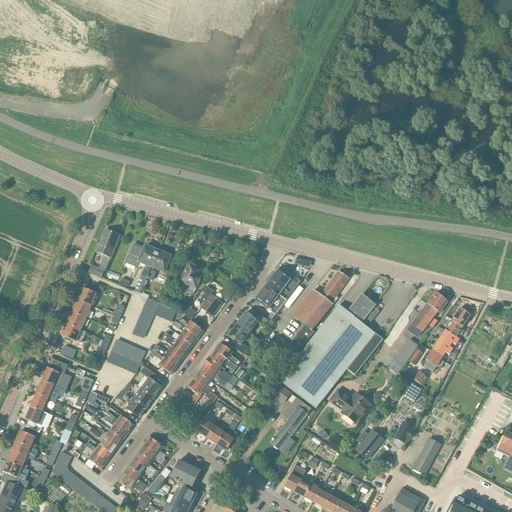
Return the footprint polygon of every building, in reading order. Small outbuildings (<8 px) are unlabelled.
[(105,272),(110,258),(109,258),(118,236),(106,231),(97,254),(104,256),(98,269),(91,266),(91,267),(89,273),(88,273),(100,278),(103,271),(105,272)] [(129,256),(126,264),(135,268),(139,263),(146,266),(145,268),(144,268),(135,291),(140,293),(143,287),(145,282),(147,279),(158,252),(152,249),(153,248),(147,246),(146,247),(145,246),(144,249),(134,244),(129,256)] [(158,252),(147,279),(153,281),(156,273),(153,271),(154,269),(164,273),(171,257),(169,256),(170,255),(164,253),(164,254),(158,252)] [(295,258),(294,264),(301,266),(303,260),(295,258)] [(189,264),(181,281),(190,286),(188,290),(187,294),(192,296),(194,293),(196,289),(202,277),(199,276),(201,270),(189,264)] [(108,271),(106,276),(118,281),(120,276),(108,271)] [(278,271),(266,286),(279,296),(281,298),(286,301),(300,282),(299,281),(290,274),(287,278),(278,271)] [(336,297),(348,279),(338,272),(320,296),(313,291),(293,316),(305,325),(289,345),(278,337),(270,348),(289,361),(297,351),(299,352),(314,333),(312,331),(333,305),(337,299),(336,297)] [(128,288),(130,282),(121,279),(119,284),(128,288)] [(96,291),(103,294),(106,287),(99,284),(96,291)] [(282,307),(286,301),(279,296),(266,286),(255,301),(268,311),(269,310),(274,314),(280,305),(282,307)] [(213,317),(222,304),(211,295),(214,292),(206,287),(203,292),(205,294),(200,301),(204,304),(201,309),(213,317)] [(82,289),(77,300),(85,304),(91,306),(96,295),(92,293),(93,291),(87,288),(86,290),(82,289)] [(438,295),(436,293),(411,326),(422,333),(428,326),(430,328),(436,321),(433,319),(438,312),(439,313),(448,302),(442,298),(441,297),(439,295),(438,295)] [(363,321),(375,306),(361,296),(348,314),(342,310),(338,306),(305,349),(279,382),(315,409),(346,370),(354,377),(383,341),(374,334),(367,328),(369,325),(363,321)] [(77,301),(72,313),(86,319),(91,307),(91,306),(85,304),(77,300),(77,301)] [(133,334),(142,338),(143,339),(145,335),(154,315),(163,319),(171,323),(172,322),(176,313),(158,305),(148,300),(133,334)] [(116,312),(114,316),(120,319),(122,314),(125,308),(119,305),(116,312)] [(192,320),(197,314),(191,309),(192,308),(189,305),(187,307),(188,308),(184,314),(192,320)] [(452,321),(462,328),(465,324),(468,326),(471,321),(468,319),(470,316),(469,315),(468,313),(465,311),(464,311),(460,309),(452,321)] [(237,325),(249,334),(258,323),(263,326),(267,321),(255,312),(251,317),(246,313),(237,325)] [(71,313),(66,325),(80,331),(85,319),(86,319),(72,313),(71,313)] [(114,317),(112,322),(118,324),(120,319),(114,316),(114,317)] [(178,323),(198,339),(204,332),(190,322),(187,326),(186,325),(187,323),(181,319),(178,323)] [(452,321),(445,331),(459,340),(462,336),(464,332),(461,329),(462,328),(452,321)] [(175,322),(172,326),(178,330),(179,329),(180,329),(179,330),(182,333),(180,336),(179,337),(193,347),(193,346),(198,339),(178,323),(175,322)] [(80,331),(66,325),(61,337),(65,338),(64,341),(70,343),(71,341),(75,343),(80,331)] [(242,344),(249,334),(237,325),(229,336),(234,340),(230,346),(243,356),(248,349),(242,344)] [(459,340),(445,331),(439,340),(450,347),(452,343),(456,345),(459,340)] [(166,335),(164,337),(166,339),(167,339),(174,344),(179,348),(187,354),(193,347),(179,337),(176,341),(172,337),(167,334),(166,335)] [(104,341),(110,343),(112,338),(106,335),(104,341)] [(182,361),(187,354),(167,339),(164,342),(172,347),(169,351),(182,361)] [(410,340),(403,349),(405,350),(412,355),(419,347),(418,346),(411,341),(410,340)] [(449,348),(450,347),(439,340),(433,350),(443,357),(446,353),(449,355),(453,350),(449,348)] [(105,354),(110,343),(104,341),(99,352),(105,354)] [(135,375),(140,363),(145,354),(117,341),(107,363),(135,375)] [(214,351),(237,368),(240,364),(231,356),(233,353),(220,344),(214,351)] [(64,346),(61,354),(73,359),(76,352),(64,346)] [(182,361),(169,351),(167,353),(160,348),(159,349),(156,347),(152,351),(177,368),(182,361)] [(502,369),(509,356),(511,349),(509,348),(507,347),(499,360),(496,366),(502,369)] [(403,349),(397,357),(398,358),(406,364),(407,362),(411,356),(412,355),(405,350),(403,349)] [(412,356),(412,358),(417,362),(418,360),(420,358),(421,356),(423,353),(418,350),(417,349),(414,354),(412,356)] [(433,350),(426,360),(427,361),(432,364),(437,367),(440,369),(442,367),(444,363),(441,361),(443,357),(433,350)] [(453,350),(449,355),(454,358),(458,353),(453,350)] [(149,356),(148,357),(152,359),(153,358),(154,357),(161,362),(158,366),(171,376),(177,368),(152,351),(150,354),(149,356)] [(210,356),(209,358),(222,368),(224,365),(231,370),(234,372),(237,368),(214,351),(210,356)] [(397,357),(388,368),(390,370),(392,371),(397,375),(398,375),(404,366),(406,364),(398,358),(397,357)] [(209,358),(203,366),(228,384),(232,378),(231,378),(224,372),(222,374),(219,372),(222,368),(209,358)] [(48,368),(42,381),(54,386),(58,388),(64,375),(68,367),(52,360),(49,369),(48,368)] [(425,364),(423,367),(432,373),(433,372),(437,367),(432,364),(427,361),(425,364)] [(224,389),(228,384),(203,366),(198,373),(211,383),(214,379),(217,381),(216,383),(224,389)] [(144,368),(140,373),(148,379),(141,389),(154,398),(162,388),(152,381),(156,376),(144,368)] [(241,370),(236,376),(241,380),(246,374),(241,370)] [(419,372),(413,380),(422,386),(427,378),(419,372)] [(208,387),(211,383),(198,373),(192,380),(214,395),(215,394),(211,391),(212,389),(208,387)] [(77,397),(79,397),(83,389),(89,392),(89,391),(94,381),(93,381),(85,377),(77,397)] [(214,396),(214,395),(192,380),(187,388),(200,397),(203,393),(206,395),(205,397),(209,400),(207,403),(211,406),(217,398),(214,396)] [(271,380),(266,386),(270,389),(274,383),(271,380)] [(406,391),(402,396),(413,403),(422,390),(420,389),(422,386),(413,380),(406,391)] [(48,399),(54,386),(42,381),(37,394),(48,399)] [(123,392),(126,394),(133,386),(129,383),(123,392)] [(484,393),(486,389),(474,383),(472,387),(484,393)] [(284,404),(291,394),(277,384),(270,393),(284,404)] [(266,386),(261,392),(265,395),(269,389),(266,386)] [(79,397),(85,400),(89,392),(83,389),(79,397)] [(141,389),(134,399),(147,408),(154,399),(154,398),(141,389)] [(352,399),(338,389),(329,402),(342,412),(341,414),(356,426),(372,405),(356,393),(352,399)] [(120,403),(126,394),(123,392),(117,400),(120,403)] [(43,412),(48,399),(37,394),(31,407),(43,412)] [(97,395),(95,400),(106,405),(110,400),(108,400),(97,395)] [(254,403),(258,406),(263,398),(259,395),(254,403)] [(82,409),(85,400),(79,397),(75,406),(82,409)] [(279,450),(310,410),(296,398),(283,416),(289,421),(271,444),(279,450)] [(139,419),(147,408),(134,399),(126,409),(139,419)] [(86,409),(94,414),(97,410),(90,404),(86,409)] [(48,415),(43,412),(31,407),(25,420),(29,422),(27,428),(40,433),(42,427),(48,415)] [(107,417),(129,434),(134,426),(121,416),(118,420),(110,415),(108,412),(105,415),(107,417)] [(72,414),(68,423),(75,425),(78,417),(72,414)] [(123,441),(129,434),(107,417),(104,420),(105,421),(110,425),(113,427),(110,431),(123,441)] [(235,420),(229,428),(234,431),(239,423),(235,420)] [(207,439),(215,428),(205,421),(197,433),(207,439)] [(403,422),(394,439),(396,440),(404,444),(411,431),(413,428),(403,422)] [(68,423),(65,430),(71,433),(74,426),(75,425),(68,423)] [(37,439),(40,433),(27,428),(25,433),(21,431),(16,442),(35,450),(37,447),(32,445),(35,439),(37,439)] [(217,446),(224,434),(215,428),(207,439),(217,446)] [(97,433),(97,432),(92,429),(90,432),(95,436),(102,441),(99,445),(113,455),(118,448),(97,433)] [(123,441),(110,431),(107,435),(100,429),(97,432),(97,433),(118,448),(123,441)] [(323,441),(328,437),(322,429),(317,433),(323,441)] [(360,444),(355,451),(367,461),(383,441),(372,431),(367,436),(363,433),(357,441),(360,444)] [(511,434),(506,432),(497,451),(509,457),(503,469),(511,473),(511,434)] [(224,434),(217,446),(226,452),(234,440),(224,434)] [(150,438),(145,445),(164,459),(166,457),(160,452),(163,448),(150,438)] [(425,476),(441,446),(429,440),(413,470),(425,476)] [(62,444),(60,443),(56,441),(49,457),(55,459),(59,451),(62,444)] [(16,442),(12,452),(26,458),(34,462),(38,452),(35,450),(16,442)] [(107,462),(87,447),(82,444),(79,449),(77,451),(81,455),(82,454),(89,459),(88,460),(101,470),(107,462)] [(113,455),(99,445),(96,449),(89,444),(87,447),(107,462),(113,455)] [(144,445),(139,452),(152,462),(155,458),(158,460),(157,462),(161,465),(165,460),(164,459),(145,445),(144,445)] [(24,465),(26,458),(12,452),(8,462),(27,470),(28,467),(24,465)] [(139,452),(134,460),(154,475),(156,472),(149,466),(152,462),(139,452)] [(102,511),(115,511),(117,510),(70,473),(67,468),(72,458),(62,453),(52,473),(102,511)] [(52,467),(55,459),(49,457),(46,465),(52,467)] [(134,460),(128,467),(142,477),(145,473),(152,478),(154,475),(134,460)] [(179,461),(170,478),(176,481),(180,483),(191,489),(192,489),(200,472),(179,461)] [(4,473),(1,481),(8,484),(8,485),(18,489),(23,491),(25,492),(29,483),(25,481),(29,472),(26,471),(27,470),(8,462),(3,472),(4,473)] [(285,484),(283,488),(294,493),(301,481),(306,471),(305,471),(295,466),(290,476),(285,484)] [(139,481),(142,477),(128,467),(123,474),(143,489),(146,486),(139,481)] [(40,476),(47,479),(50,471),(44,468),(40,476)] [(161,475),(153,485),(158,489),(166,479),(171,473),(165,468),(161,475)] [(140,494),(143,489),(123,474),(117,482),(118,482),(121,485),(131,492),(134,487),(135,488),(134,489),(140,494)] [(370,483),(373,478),(368,475),(365,480),(370,483)] [(43,487),(47,479),(40,476),(37,485),(43,487)] [(499,477),(495,483),(501,486),(504,480),(499,477)] [(301,481),(294,493),(303,498),(304,499),(311,487),(310,486),(301,481)] [(180,483),(178,487),(183,489),(178,498),(192,505),(197,495),(190,491),(191,489),(180,483)] [(8,485),(8,484),(8,485),(7,484),(0,500),(0,511),(13,511),(19,501),(23,503),(28,493),(18,489),(8,485)] [(153,495),(158,489),(153,485),(148,491),(153,495)] [(311,487),(304,499),(313,503),(314,504),(321,492),(320,492),(319,491),(311,487)] [(392,511),(419,511),(425,502),(402,489),(390,511),(392,511)] [(321,492),(314,504),(324,509),(331,497),(330,497),(321,492)] [(145,495),(141,500),(143,501),(148,505),(148,504),(150,503),(151,500),(145,495)] [(173,497),(169,505),(173,507),(177,509),(182,511),(188,511),(191,505),(192,505),(178,498),(174,496),(173,497)] [(458,496),(450,511),(462,511),(468,502),(458,496)] [(331,497),(324,509),(329,511),(335,511),(340,502),(331,497)] [(144,510),(148,505),(141,500),(137,505),(138,506),(137,507),(143,511),(144,510)] [(340,502),(335,511),(348,511),(351,508),(350,508),(340,502)] [(468,502),(462,511),(474,511),(478,507),(468,502)] [(166,503),(162,511),(182,511),(177,509),(173,507),(169,505),(166,503)]
